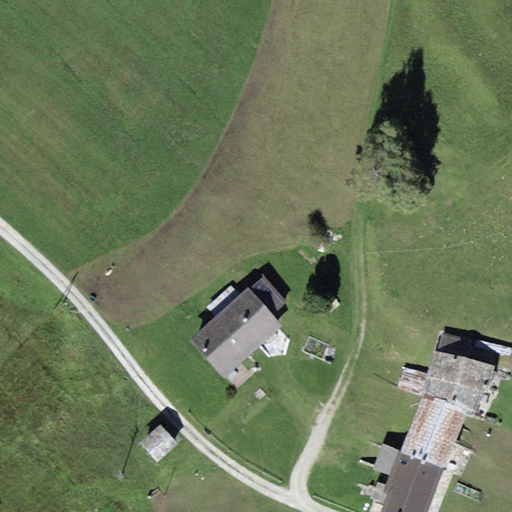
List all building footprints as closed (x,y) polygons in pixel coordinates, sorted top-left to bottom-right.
[(248,291),(192,341),(225,378),(281,328),(248,291)] [(438,352),(468,360),(473,341),(443,333),(438,352)] [(467,411),(476,413),(481,389),(490,391),(495,367),(468,360),(438,352),(434,351),(424,398),(467,411)] [(444,468),(467,411),(424,398),(401,452),(444,468)] [(179,445),(162,426),(141,444),(158,463),(179,445)] [(373,468),(392,475),(401,452),(383,445),(373,468)] [(385,504),(381,511),(428,511),(444,468),(401,452),(392,475),(387,486),(384,493),(388,495),(385,504)] [(371,499),(385,504),(388,495),(384,493),(387,486),(379,483),(371,499)]
